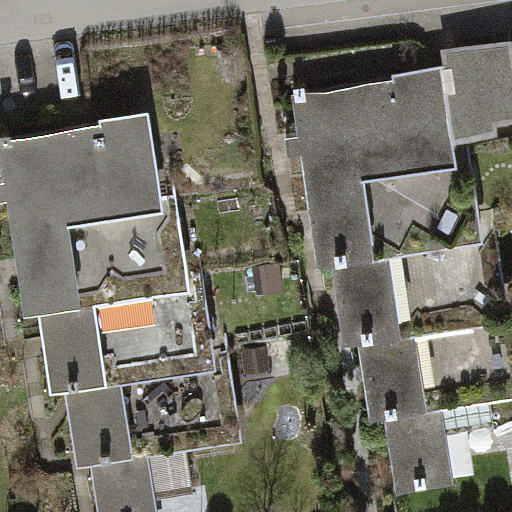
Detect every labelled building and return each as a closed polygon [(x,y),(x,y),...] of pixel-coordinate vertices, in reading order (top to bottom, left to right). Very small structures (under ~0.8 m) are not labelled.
[(456,71),(469,152),(481,150),(511,145),(511,48),(454,58),(456,71)] [(409,85),(306,102),(312,139),(297,142),(300,163),(315,161),(332,268),(344,267),(390,259),(378,184),(472,169),(469,152),(456,71),(408,79),(409,85)] [(116,131),(13,147),(19,185),(6,187),(10,211),(23,209),(40,314),(51,312),(97,305),(85,230),(179,215),(176,198),(163,117),(115,124),(116,131)] [(378,184),(390,259),(344,267),(357,348),(368,346),(415,338),(403,264),(497,249),(494,231),(481,150),(469,152),(472,169),(378,184)] [(85,230),(97,305),(51,312),(64,393),(76,391),(122,384),(110,309),(204,294),(201,277),(188,196),(176,198),(179,215),(85,230)] [(403,264),(415,338),(368,346),(381,427),(393,425),(439,418),(427,343),(511,329),(511,271),(505,229),(494,231),(497,249),(403,264)] [(110,309),(122,384),(76,391),(89,472),(100,471),(146,463),(134,388),(228,373),(225,356),(212,275),(201,277),(204,294),(110,309)] [(511,329),(427,343),(439,418),(393,425),(406,506),(464,497),(452,422),(511,412),(511,329)] [(134,388),(146,463),(100,471),(106,511),(165,511),(159,468),(253,453),(237,354),(225,356),(228,373),(134,388)]
